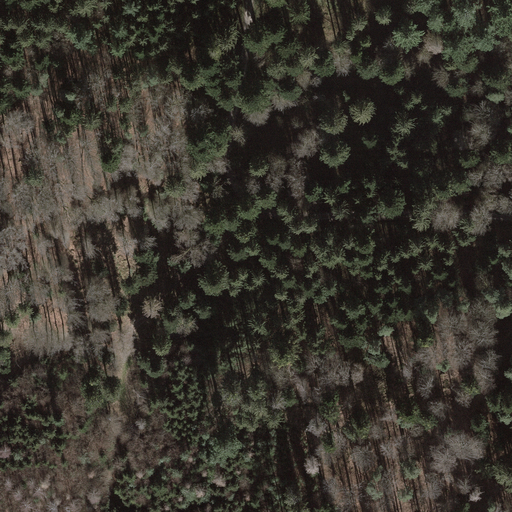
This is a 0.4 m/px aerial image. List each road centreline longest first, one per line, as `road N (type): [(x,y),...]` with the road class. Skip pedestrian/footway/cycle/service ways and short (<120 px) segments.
road 1 (track): [(256,211),(125,330),(0,367)]
road 2 (track): [(511,215),(256,211)]
road 3 (track): [(256,211),(230,178),(227,149),(243,76),(246,0)]
road 4 (track): [(125,330),(112,485)]
